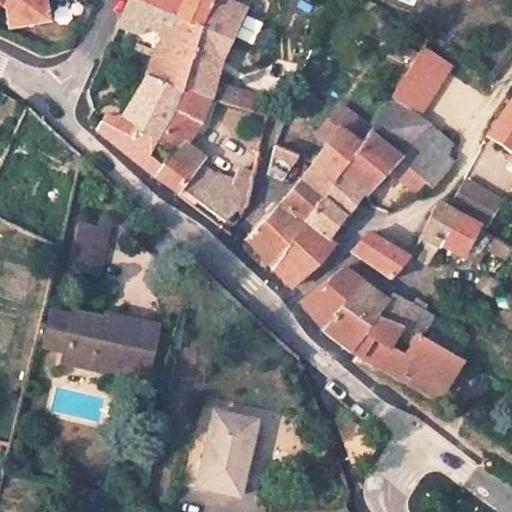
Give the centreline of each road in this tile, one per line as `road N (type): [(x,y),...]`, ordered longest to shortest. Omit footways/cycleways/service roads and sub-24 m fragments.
road 1 (residential): [(281,318),(365,221),(410,227),(511,83)]
road 2 (tertiary): [(217,258),(55,106)]
road 3 (tertiary): [(424,444),(281,318)]
road 4 (residential): [(217,258),(260,205),(271,119)]
